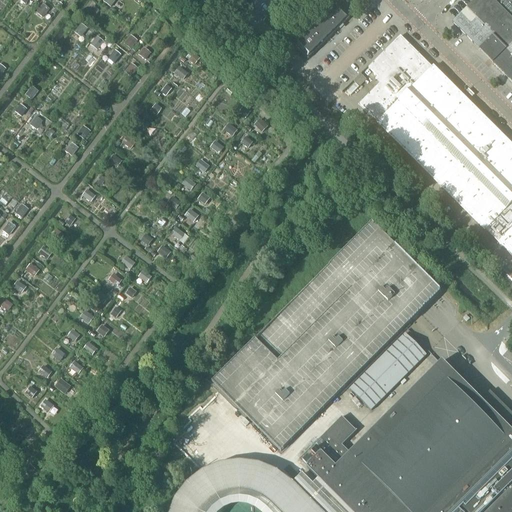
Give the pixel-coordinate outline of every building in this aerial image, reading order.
[(511,19),(499,7),(492,0),(475,0),(452,23),(479,51),(481,49),(494,62),(492,64),(511,83),(511,19)] [(511,0),(505,0),(499,7),(511,19),(511,0)] [(295,47),(308,60),(349,18),(337,5),(295,47)] [(42,6),(36,14),(42,18),(48,10),(42,6)] [(86,16),(91,20),(98,12),(92,8),(86,16)] [(74,33),(80,38),(86,30),(81,25),(74,33)] [(90,46),(96,51),(102,43),(97,38),(90,46)] [(124,45),(130,50),(135,44),(129,39),(124,45)] [(139,56),(144,61),(149,54),(144,50),(139,56)] [(108,60),(113,64),(119,57),(114,52),(108,60)] [(199,60),(191,54),(187,59),(195,66),(199,60)] [(394,59),(386,67),(403,84),(411,77),(394,59)] [(125,73),(130,78),(137,70),(131,65),(125,73)] [(386,67),(378,74),(396,92),(403,84),(386,67)] [(179,69),(175,75),(183,81),(187,75),(179,69)] [(378,74),(371,82),(388,100),(394,94),(396,92),(378,74)] [(360,75),(353,82),(359,88),(366,81),(360,75)] [(396,92),(394,94),(401,101),(418,83),(411,77),(403,84),(396,92)] [(371,82),(363,89),(381,107),(388,100),(371,82)] [(418,83),(401,101),(402,102),(408,108),(425,90),(418,83)] [(161,93),(166,97),(171,90),(166,87),(161,93)] [(25,96),(31,101),(37,93),(31,89),(25,96)] [(363,89),(355,97),(373,115),(381,107),(363,89)] [(425,90),(408,108),(411,110),(415,115),(432,98),(425,90)] [(381,107),(373,115),(381,123),(402,102),(401,101),(394,94),(388,100),(381,107)] [(432,98),(415,115),(419,119),(422,122),(439,105),(432,98)] [(402,102),(381,123),(389,132),(411,110),(408,108),(402,102)] [(439,105),(422,122),(428,127),(429,129),(446,112),(439,105)] [(15,113),(20,117),(25,111),(20,106),(15,113)] [(155,106),(150,112),(156,116),(161,110),(155,106)] [(245,110),(240,116),(245,119),(250,113),(245,110)] [(411,110),(389,132),(398,140),(419,119),(415,115),(411,110)] [(446,112),(429,129),(436,136),(453,119),(446,112)] [(30,126),(35,131),(41,122),(36,118),(30,126)] [(419,119),(398,140),(406,149),(428,127),(422,122),(419,119)] [(453,119),(436,136),(443,143),(460,126),(453,119)] [(135,126),(141,131),(146,124),(140,120),(135,126)] [(254,126),(261,133),(267,128),(260,121),(254,126)] [(224,131),(232,137),(236,132),(228,126),(224,131)] [(460,126),(443,143),(450,150),(467,133),(460,126)] [(428,127),(406,149),(415,157),(436,136),(429,129),(428,127)] [(78,137),(83,141),(89,133),(84,129),(78,137)] [(467,133),(450,150),(457,157),(474,140),(467,133)] [(436,136),(415,157),(423,166),(445,144),(443,143),(436,136)] [(122,144),(130,150),(134,145),(126,139),(122,144)] [(241,144),(248,150),(252,144),(246,139),(241,144)] [(474,140),(457,157),(464,164),(482,147),(474,140)] [(211,149),(219,155),(223,149),(215,143),(211,149)] [(445,144),(423,166),(432,174),(453,153),(445,144)] [(71,145),(65,153),(71,157),(77,149),(71,145)] [(482,147),(464,164),(471,171),(489,154),(482,147)] [(453,153),(432,174),(440,183),(461,161),(453,153)] [(489,154),(471,171),(478,178),(496,161),(489,154)] [(120,163),(113,157),(108,162),(116,168),(120,163)] [(461,161),(440,183),(449,191),(470,170),(461,161)] [(496,161),(478,178),(486,185),(503,168),(496,161)] [(196,168),(204,173),(208,168),(200,162),(196,168)] [(503,168),(486,185),(487,187),(493,192),(510,175),(503,168)] [(470,170),(449,191),(457,200),(478,178),(471,171),(470,170)] [(511,177),(510,175),(493,192),(500,200),(511,187),(511,177)] [(95,183),(100,187),(105,181),(100,177),(95,183)] [(478,178),(457,200),(466,208),(487,187),(486,185),(478,178)] [(194,186),(187,180),(182,185),(190,191),(194,186)] [(487,187),(466,208),(474,217),(495,195),(493,192),(487,187)] [(511,187),(500,200),(504,204),(507,207),(511,201),(511,187)] [(82,197),(90,203),(94,198),(86,192),(82,197)] [(198,201),(205,205),(209,200),(202,195),(198,201)] [(495,195),(474,217),(483,225),(504,204),(500,200),(495,195)] [(180,205),(172,198),(168,204),(176,210),(180,205)] [(504,204),(483,225),(491,234),(511,212),(511,211),(507,207),(504,204)] [(15,215),(21,219),(27,211),(22,207),(15,215)] [(185,217),(193,223),(197,218),(189,212),(185,217)] [(511,212),(491,234),(499,242),(507,234),(511,229),(511,212)] [(69,217),(65,223),(70,227),(74,220),(69,217)] [(157,224),(162,229),(166,223),(161,219),(157,224)] [(2,232),(8,236),(14,228),(8,224),(2,232)] [(372,224),(368,228),(212,383),(280,452),(440,292),(372,224)] [(172,236),(179,242),(184,236),(176,230),(172,236)] [(56,231),(52,237),(58,242),(62,236),(56,231)] [(511,238),(507,234),(499,242),(511,254),(511,238)] [(145,236),(141,242),(148,247),(152,241),(145,236)] [(170,254),(162,248),(158,253),(166,259),(170,254)] [(38,254),(47,260),(51,255),(43,249),(38,254)] [(134,265),(126,259),(122,264),(130,270),(134,265)] [(37,272),(30,266),(25,272),(33,278),(37,272)] [(151,278),(143,273),(139,278),(146,284),(151,278)] [(109,282),(117,288),(121,282),(113,276),(109,282)] [(13,288),(19,293),(23,288),(17,283),(13,288)] [(130,289),(126,295),(131,299),(135,294),(130,289)] [(95,300),(103,306),(107,300),(99,294),(95,300)] [(0,304),(0,306),(7,312),(11,306),(3,300),(0,304)] [(111,315),(115,319),(120,313),(115,309),(111,315)] [(81,319),(89,325),(93,319),(85,313),(81,319)] [(97,333),(104,338),(108,332),(101,327),(97,333)] [(68,338),(75,343),(79,337),(72,332),(68,338)] [(349,390),(371,412),(426,357),(405,335),(349,390)] [(84,350),(92,356),(96,350),(88,344),(84,350)] [(52,356),(60,362),(64,356),(56,350),(52,356)] [(70,369),(78,375),(82,370),(74,363),(70,369)] [(291,486),(316,511),(486,511),(460,486),(511,433),(511,432),(505,425),(511,418),(500,407),(489,396),(482,403),(442,363),(350,455),(342,446),(356,432),(342,418),(327,433),(299,461),(318,480),(313,486),(302,475),(291,486)] [(39,373),(47,379),(51,374),(43,368),(39,373)] [(70,388),(61,381),(55,388),(65,395),(70,388)] [(25,394),(32,399),(36,393),(29,388),(25,394)] [(41,407),(49,413),(53,408),(45,402),(41,407)] [(511,511),(511,433),(460,486),(486,511),(511,511)] [(13,448),(6,455),(10,460),(18,453),(13,448)] [(30,466),(24,472),(29,477),(35,471),(30,466)]
